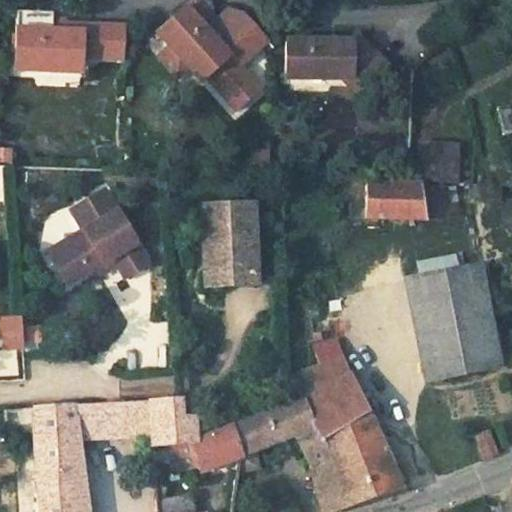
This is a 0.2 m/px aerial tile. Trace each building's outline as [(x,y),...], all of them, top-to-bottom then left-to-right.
[(204,42),(200,39),(206,34),(196,1),(184,1),(147,31),(165,49),(167,47),(181,61),(178,64),(194,80),(197,78),(227,110),(248,90),(227,68),(253,44),(228,18),(220,13),(207,25),(208,31),(212,34),(207,39),(211,43),(208,47),(204,42)] [(50,31),(62,31),(63,24),(49,23),(50,31)] [(62,31),(50,31),(12,30),(11,65),(34,66),(34,63),(55,63),(55,66),(78,66),(78,55),(119,56),(119,24),(63,24),(62,31)] [(308,69),(331,69),(331,72),(351,72),(351,77),(351,84),(358,91),(372,77),(385,64),(353,31),(343,40),(285,39),(284,71),(308,71),(308,69)] [(165,49),(154,59),(168,74),(178,64),(181,61),(167,47),(165,49)] [(441,144),(418,143),(417,180),(440,180),(441,152),(441,144)] [(456,153),(441,152),(440,180),(454,181),(456,153)] [(418,183),(365,182),(364,217),(425,220),(418,183)] [(500,186),(468,184),(467,198),(499,199),(500,186)] [(95,265),(112,256),(119,269),(142,256),(105,189),(81,202),(93,223),(83,229),(47,248),(66,281),(95,265)] [(71,208),(83,229),(93,223),(81,202),(71,208)] [(252,202),(203,205),(204,242),(214,242),(216,278),(254,276),(252,202)] [(204,242),(202,242),(203,285),(255,283),(254,276),(216,278),(214,242),(204,242)] [(102,279),(119,269),(112,256),(95,265),(102,279)] [(123,276),(146,262),(142,256),(119,269),(123,276)] [(471,292),(420,302),(435,377),(486,367),(471,292)] [(341,356),(309,367),(318,388),(319,388),(348,373),(341,356)] [(309,367),(289,374),(290,401),(300,397),(330,458),(334,472),(342,507),(400,488),(365,409),(333,424),(329,413),(330,412),(319,388),(318,388),(309,367)] [(348,373),(319,388),(330,412),(329,413),(333,424),(365,409),(348,373)] [(192,397),(179,397),(179,399),(180,417),(193,416),(192,397)] [(290,401),(229,425),(238,456),(236,469),(257,466),(254,450),(293,433),(309,466),(311,478),(334,472),(330,458),(300,397),(290,401)] [(179,399),(129,402),(130,425),(147,423),(148,434),(148,445),(175,442),(180,442),(179,418),(180,417),(179,399)] [(129,402),(75,405),(77,438),(148,434),(147,423),(130,425),(129,402)] [(75,405),(2,409),(3,433),(33,430),(39,511),(75,511),(72,484),(84,483),(82,469),(77,470),(76,449),(78,449),(77,438),(75,405)] [(193,416),(180,417),(179,418),(180,442),(175,442),(177,467),(197,467),(198,470),(221,466),(238,456),(229,425),(195,439),(195,435),(193,416)] [(489,431),(474,435),(482,458),(496,453),(489,431)] [(334,472),(311,478),(318,511),(326,511),(342,507),(334,472)] [(86,511),(84,483),(72,484),(75,511),(86,511)] [(161,491),(154,492),(155,504),(162,502),(161,491)] [(162,502),(155,504),(156,511),(191,511),(189,497),(162,502)]
